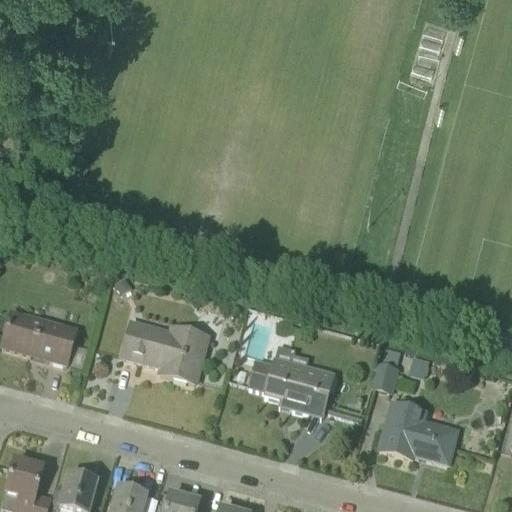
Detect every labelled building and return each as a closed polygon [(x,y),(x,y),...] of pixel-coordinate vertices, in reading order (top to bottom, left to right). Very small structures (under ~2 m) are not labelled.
[(10,319),(6,334),(1,354),(65,371),(75,337),(57,332),(56,336),(38,331),(39,327),(10,319)] [(129,330),(126,343),(121,363),(160,373),(159,380),(194,390),(206,343),(171,334),(169,341),(129,330)] [(277,352),(273,366),(272,371),(254,366),(246,395),(264,399),(263,403),(278,407),(277,412),(320,424),(332,382),(305,374),(307,365),(293,361),(294,356),(277,352)] [(377,370),(370,395),(390,401),(397,375),(377,370)] [(424,429),(426,420),(391,410),(378,456),(411,465),(412,462),(446,471),(456,438),(424,429)] [(15,511),(48,511),(50,505),(35,501),(42,474),(13,466),(4,500),(18,504),(15,511)] [(89,511),(90,508),(96,488),(67,480),(58,511),(89,511)] [(141,501),(140,504),(133,502),(134,499),(116,494),(111,511),(142,511),(145,502),(141,501)] [(196,511),(198,508),(169,500),(165,511),(196,511)]
